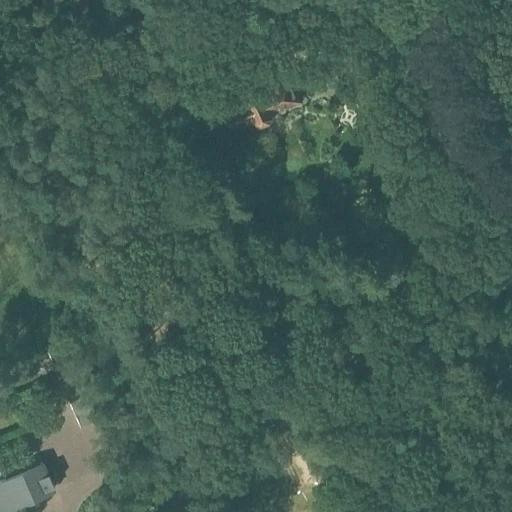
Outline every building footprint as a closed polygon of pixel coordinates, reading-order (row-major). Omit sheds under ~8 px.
[(280,16),(283,25),(306,18),(303,10),(280,16)] [(331,40),(359,101),(382,91),(360,45),(359,45),(356,38),(364,35),(360,27),(359,28),(356,23),(337,32),(339,37),(331,40)] [(220,106),(230,130),(256,119),(261,121),(269,117),(271,113),(300,100),(290,75),(220,106)] [(85,388),(68,395),(81,424),(98,417),(85,388)] [(307,419),(281,432),(303,483),(330,472),(307,419)] [(54,487),(42,462),(0,481),(0,511),(5,511),(54,487)]
